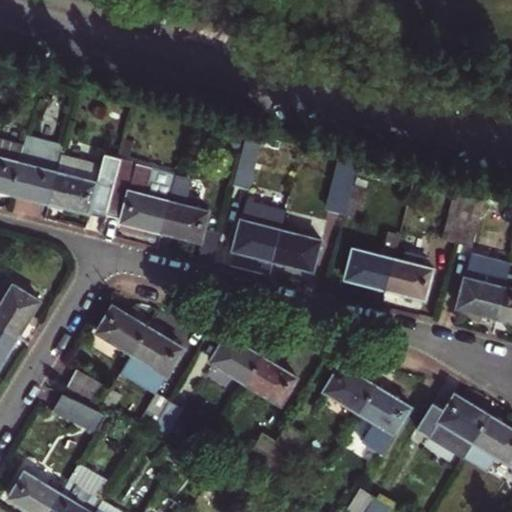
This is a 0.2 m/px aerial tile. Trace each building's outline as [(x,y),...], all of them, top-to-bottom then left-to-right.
[(122,158),(131,124),(113,120),(105,153),(102,166),(92,205),(108,209),(122,158)] [(262,136),(247,132),(233,184),(249,188),(262,136)] [(0,189),(11,192),(20,162),(24,144),(0,137),(0,189)] [(20,162),(11,192),(40,199),(50,202),(58,171),(62,155),(64,147),(26,138),(24,144),(20,162)] [(58,171),(50,202),(81,210),(90,213),(92,205),(102,166),(62,155),(58,171)] [(352,186),(358,160),(342,156),(328,209),(344,213),(352,186)] [(178,173),(122,158),(108,209),(124,212),(121,221),(139,225),(162,231),(170,201),(178,173)] [(178,173),(170,201),(162,231),(189,238),(202,241),(197,258),(213,262),(220,233),(205,229),(210,211),(187,205),(195,178),(178,173)] [(355,186),(352,186),(344,213),(344,215),(361,220),(369,190),(366,189),(368,181),(357,178),(355,186)] [(246,199),(242,219),(234,249),(242,251),(274,259),(282,229),(286,210),(246,199)] [(441,238),(457,242),(465,211),(449,207),(441,238)] [(481,216),(465,211),(457,242),(474,246),(481,216)] [(322,240),(282,229),(274,259),(301,266),(314,270),(322,240)] [(358,281),(386,288),(393,259),(354,249),(346,278),(358,281)] [(403,261),(393,259),(386,288),(416,296),(426,298),(433,269),(423,266),(426,257),(405,252),(403,261)] [(478,313),(498,317),(505,287),(510,272),(494,268),(492,276),(478,272),(476,280),(465,278),(458,307),(478,313)] [(511,272),(510,272),(505,287),(498,317),(511,320),(511,272)] [(13,285),(0,306),(0,325),(19,336),(34,311),(40,301),(13,285)] [(132,353),(149,326),(126,312),(115,305),(97,331),(132,353)] [(0,366),(4,361),(19,336),(0,325),(0,366)] [(156,391),(183,348),(173,342),(149,326),(132,353),(123,368),(156,391)] [(250,349),(227,334),(211,360),(213,362),(236,376),(246,382),(262,356),(250,349)] [(287,371),(262,356),(246,382),(281,404),(297,378),(287,371)] [(229,387),(236,376),(213,362),(206,373),(229,387)] [(325,390),(361,413),(377,386),(368,380),(341,364),(325,390)] [(101,403),(110,389),(78,371),(69,385),(101,403)] [(402,401),(377,386),(361,413),(375,422),(363,442),(383,455),(412,407),(402,401)] [(120,396),(110,389),(101,403),(111,409),(120,396)] [(184,409),(156,391),(142,416),(169,433),(184,409)] [(417,428),(466,458),(491,415),(473,404),(456,393),(446,410),(433,401),(417,428)] [(108,418),(110,415),(64,395),(55,414),(96,436),(108,418)] [(511,427),(491,415),(466,458),(488,471),(498,455),(511,462),(511,427)] [(246,460),(260,469),(278,439),(264,430),(246,460)] [(293,448),(278,439),(260,469),(275,477),(293,448)] [(182,448),(168,442),(162,453),(175,459),(182,448)] [(182,448),(175,459),(191,467),(192,464),(214,474),(219,465),(197,456),(182,448)] [(61,492),(48,511),(95,511),(102,503),(103,500),(98,497),(109,480),(80,462),(61,492)] [(30,509),(34,511),(48,511),(61,492),(26,471),(11,497),(30,509)] [(280,511),(289,497),(268,487),(259,500),(280,511)] [(347,511),(367,511),(376,496),(362,488),(347,511)] [(386,511),(391,505),(376,496),(367,511),(386,511)] [(117,511),(102,503),(95,511),(117,511)]
